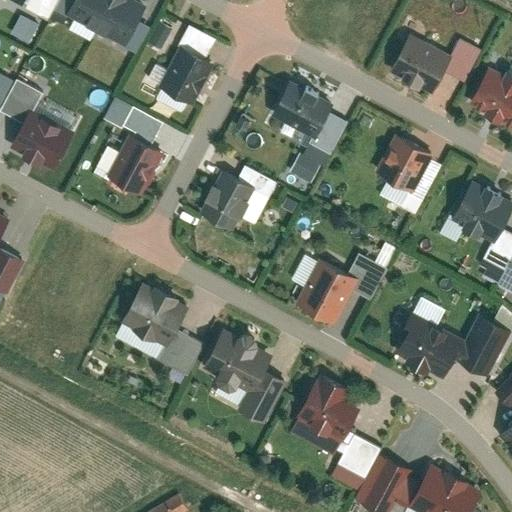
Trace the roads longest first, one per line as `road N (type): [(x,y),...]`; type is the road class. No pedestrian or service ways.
road 1 (residential): [(142,248),(462,428),(511,494)]
road 2 (track): [(0,370),(258,511)]
road 3 (residential): [(511,161),(258,29)]
road 4 (residential): [(258,29),(142,248)]
road 5 (residential): [(0,172),(142,248)]
